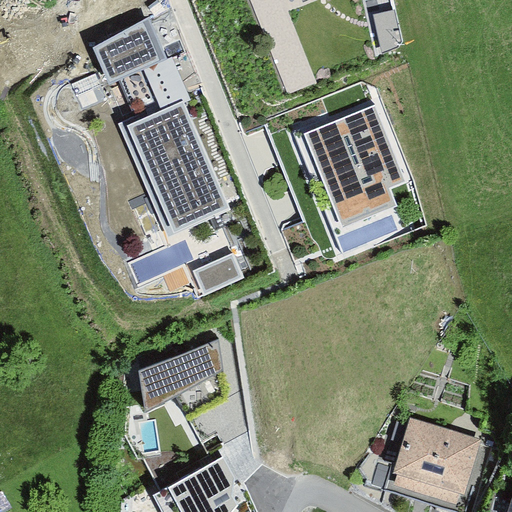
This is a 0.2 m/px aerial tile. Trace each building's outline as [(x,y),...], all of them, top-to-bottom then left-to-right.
[(396,10),(373,15),(382,55),(399,48),(402,41),(396,10)] [(149,18),(95,49),(109,85),(121,81),(144,70),(169,59),(149,18)] [(169,59),(144,70),(163,110),(182,102),(191,97),(172,57),(169,59)] [(170,237),(231,210),(182,102),(163,110),(144,70),(121,81),(136,115),(118,123),(170,237)] [(367,109),(303,135),(344,234),(391,216),(400,212),(389,188),(405,182),(373,105),(367,109)] [(235,254),(193,272),(204,296),(245,278),(235,254)] [(219,342),(139,375),(145,416),(177,399),(187,423),(229,397),(219,342)] [(482,442),(411,420),(393,476),(397,477),(395,486),(457,505),(460,496),(465,498),(482,442)] [(224,458),(154,496),(162,511),(231,511),(237,506),(231,495),(234,476),(224,458)] [(3,492),(0,493),(0,511),(11,505),(3,492)]
